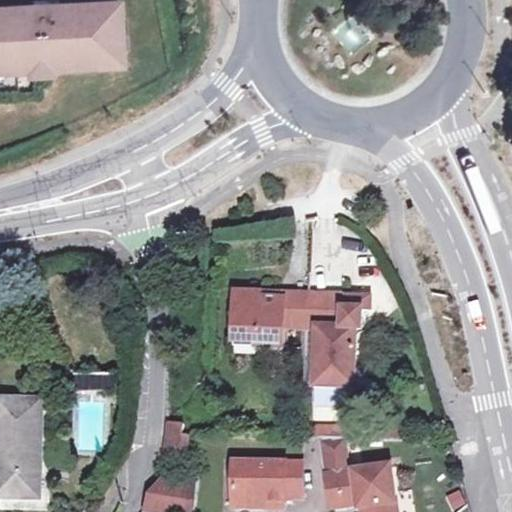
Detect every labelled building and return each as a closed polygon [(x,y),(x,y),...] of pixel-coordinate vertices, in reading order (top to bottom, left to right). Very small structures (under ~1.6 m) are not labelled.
[(0,64),(1,65),(1,73),(32,71),(32,67),(46,66),(46,70),(121,67),(120,43),(114,43),(113,26),(119,26),(118,3),(0,8),(0,64)] [(284,327),(308,328),(309,295),(285,295),(285,299),(261,299),(261,294),(236,293),(235,343),(257,344),(257,349),(283,349),(284,327)] [(309,295),(308,328),(317,328),(315,387),(356,388),(357,330),(362,330),(363,310),(344,310),(344,296),(309,295)] [(101,388),(102,374),(66,374),(66,388),(101,388)] [(117,374),(102,374),(101,388),(117,388),(117,374)] [(0,401),(0,405),(0,496),(38,497),(40,441),(42,441),(44,402),(0,401)] [(180,456),(183,434),(184,423),(168,422),(164,455),(180,456)] [(341,437),(342,424),(308,423),(308,435),(341,437)] [(319,438),(320,441),(325,478),(351,474),(346,438),(319,438)] [(234,502),(264,502),(265,494),(287,495),(286,492),(302,491),(303,458),(236,457),(234,502)] [(351,474),(325,478),(330,509),(361,506),(361,509),(367,508),(367,511),(397,511),(392,469),(351,474)] [(145,511),(149,511),(195,511),(200,477),(169,472),(145,511)] [(287,503),(287,495),(265,494),(264,502),(287,503)]
